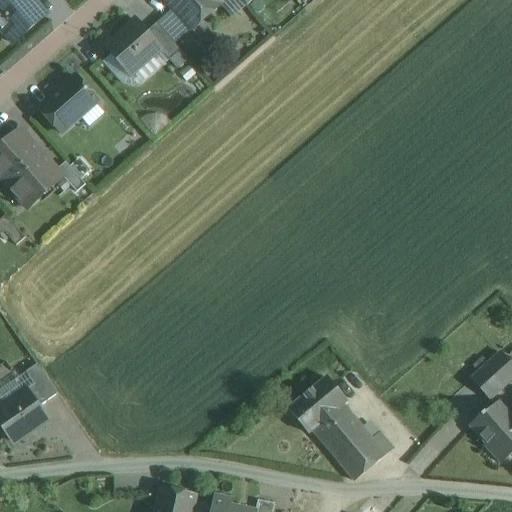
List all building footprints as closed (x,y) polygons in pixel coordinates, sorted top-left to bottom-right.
[(33,0),(0,0),(0,28),(14,45),(47,16),(33,0)] [(215,0),(165,0),(191,30),(220,5),(215,0)] [(146,33),(136,21),(105,47),(131,76),(160,51),(161,50),(146,33)] [(181,51),(157,24),(146,33),(161,50),(160,51),(169,61),(181,51)] [(76,77),(49,102),(64,120),(55,127),(61,134),(98,102),(76,77)] [(64,120),(49,102),(40,109),(55,127),(64,120)] [(57,171),(21,130),(0,149),(0,178),(27,210),(63,178),(57,171)] [(86,185),(66,163),(57,171),(63,178),(77,193),(86,185)] [(25,239),(6,216),(0,220),(0,227),(3,231),(16,246),(25,239)] [(511,365),(501,354),(472,381),(489,401),(511,379),(511,365)] [(58,395),(37,365),(26,373),(35,386),(46,403),(58,395)] [(327,378),(312,390),(304,397),(289,410),(309,435),(313,431),(344,406),(347,403),(327,378)] [(4,407),(0,409),(0,423),(14,443),(47,421),(38,408),(46,403),(35,386),(4,407)] [(498,403),(486,415),(485,414),(470,426),(488,446),(486,448),(501,465),(511,455),(511,412),(509,415),(498,403)] [(344,406),(313,431),(355,482),(394,449),(380,434),(373,440),(344,406)] [(194,497),(163,490),(158,511),(211,511),(213,507),(193,503),(194,497)] [(233,502),(215,498),(213,507),(211,511),(249,511),(232,508),(233,502)] [(273,511),(275,504),(258,501),(255,511),(273,511)]
